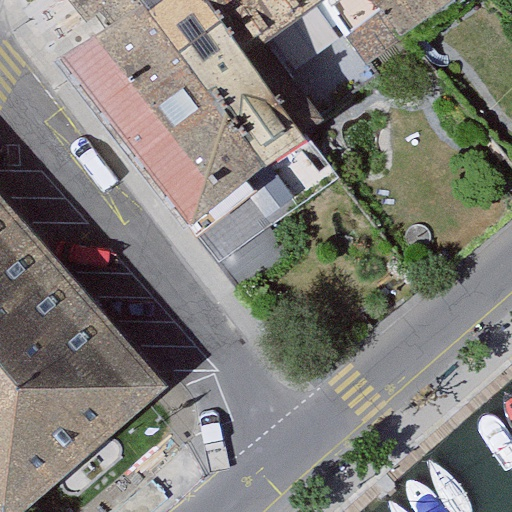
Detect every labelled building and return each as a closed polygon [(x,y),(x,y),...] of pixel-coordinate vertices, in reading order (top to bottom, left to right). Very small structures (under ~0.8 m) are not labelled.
[(70,0),(99,40),(158,8),(151,0),(70,0)] [(219,0),(151,0),(158,8),(258,127),(301,96),(219,0)] [(219,0),(301,96),(367,54),(380,70),(407,47),(370,5),(365,0),(219,0)] [(151,212),(180,251),(273,201),(259,180),(239,154),(266,137),(258,127),(158,8),(99,40),(44,69),(67,100),(151,212)] [(239,154),(259,180),(293,162),(282,149),(312,129),(306,121),(314,115),(301,96),(258,127),(266,137),(239,154)] [(77,511),(117,474),(188,405),(50,263),(0,211),(0,494),(17,511),(77,511)]
